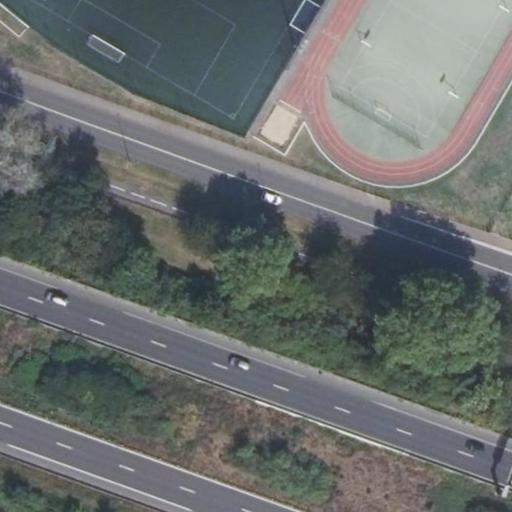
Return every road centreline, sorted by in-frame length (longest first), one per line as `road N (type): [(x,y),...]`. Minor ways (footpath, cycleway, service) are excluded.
road 1 (motorway): [(511,473),(0,286)]
road 2 (primary): [(511,273),(0,90)]
road 3 (motorway): [(0,423),(246,511)]
